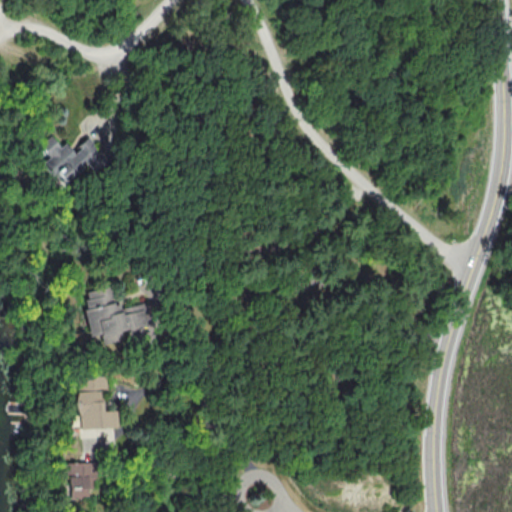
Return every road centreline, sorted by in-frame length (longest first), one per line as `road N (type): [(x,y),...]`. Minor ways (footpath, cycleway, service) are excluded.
road 1 (tertiary): [(435,511),(435,381),(501,171),(494,0)]
road 2 (residential): [(473,264),(370,196),(301,125),(242,0)]
road 3 (residential): [(172,0),(128,42),(95,55),(38,33),(0,37)]
